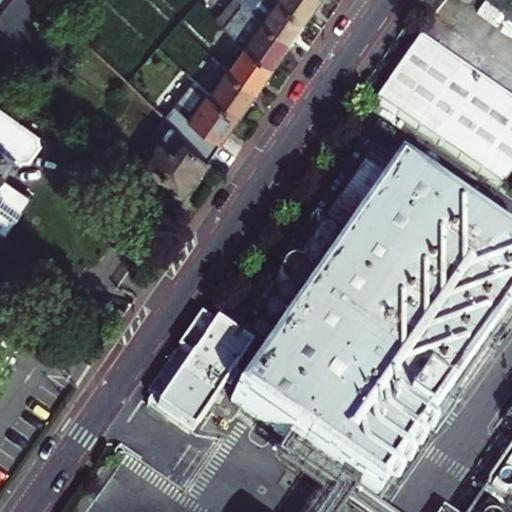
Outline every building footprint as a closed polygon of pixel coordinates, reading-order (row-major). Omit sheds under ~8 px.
[(0,41),(12,49),(45,1),(43,0),(7,0),(0,11),(0,41)] [(281,0),(274,0),(260,21),(288,41),(305,16),(281,0)] [(281,0),(305,16),(316,0),(281,0)] [(246,8),(230,30),(251,50),(271,64),(288,41),(260,21),(246,8)] [(212,55),(216,59),(231,72),(254,88),(271,64),(251,50),(230,30),(212,55)] [(511,108),(416,42),(373,104),(498,189),(511,169),(511,108)] [(231,72),(216,59),(198,83),(208,92),(237,112),(254,88),(231,72)] [(176,128),(206,156),(237,112),(208,92),(198,83),(192,77),(171,107),(185,117),(176,128)] [(0,235),(8,241),(38,199),(4,175),(19,155),(24,159),(35,157),(44,145),(42,132),(0,101),(0,235)] [(201,173),(210,160),(206,156),(176,128),(165,117),(144,145),(151,150),(140,167),(181,195),(197,170),(201,173)] [(384,164),(366,151),(323,213),(340,226),(384,164)] [(511,252),(390,168),(226,401),(370,501),(511,297),(511,252)] [(229,371),(244,350),(209,325),(161,394),(171,401),(167,408),(182,418),(186,412),(196,418),(220,383),(218,382),(227,370),(229,371)] [(502,511),(511,511),(511,448),(479,497),(482,499),(502,511)] [(502,511),(482,499),(472,511),(502,511)]
